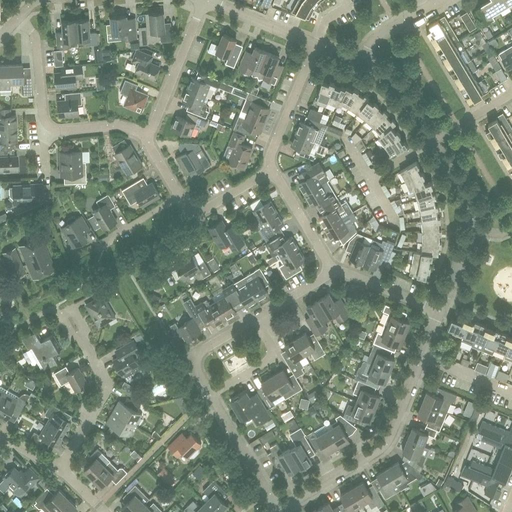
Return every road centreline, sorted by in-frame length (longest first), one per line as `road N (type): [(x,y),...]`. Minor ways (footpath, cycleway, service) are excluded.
road 1 (unclassified): [(419,356),(381,444),(278,509)]
road 2 (residential): [(59,469),(102,388),(55,306)]
road 3 (residential): [(270,172),(199,211),(184,208),(148,134)]
road 4 (residential): [(148,134),(204,0)]
road 5 (residential): [(270,172),(267,157),(315,44)]
road 6 (residential): [(278,509),(209,394)]
